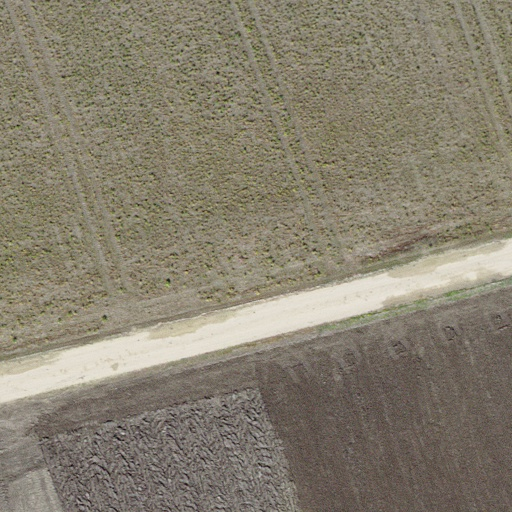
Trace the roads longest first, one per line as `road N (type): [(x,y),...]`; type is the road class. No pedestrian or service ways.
road 1 (track): [(0,386),(511,255)]
road 2 (motorway): [(511,384),(0,504)]
